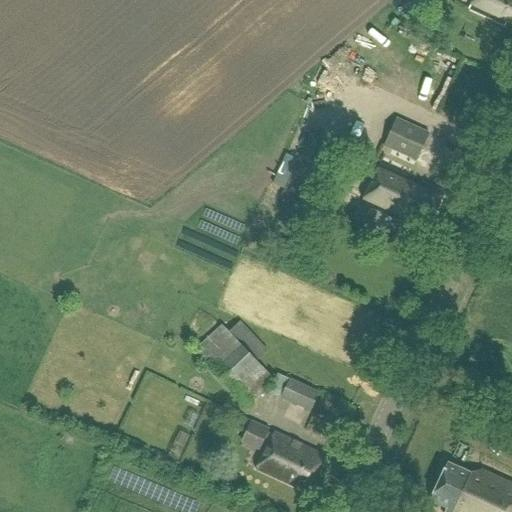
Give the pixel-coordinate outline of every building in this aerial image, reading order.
[(511,0),(473,0),(469,9),(505,26),(507,22),(511,23),(511,0)] [(449,87),(443,94),(465,113),(471,106),(449,87)] [(297,122),(310,131),(318,120),(305,111),(297,122)] [(429,134),(396,119),(383,149),(416,163),(429,134)] [(340,150),(303,132),(295,148),(303,151),(281,200),(310,213),(340,150)] [(409,178),(379,165),(362,204),(420,229),(422,225),(428,228),(444,193),(420,183),(418,188),(407,183),(409,178)] [(268,353),(240,322),(228,333),(222,326),(196,351),(249,407),(275,382),(257,363),(268,353)] [(319,392),(278,376),(270,396),(310,413),(319,392)] [(269,430),(252,421),(241,443),(259,451),(269,430)] [(324,456),(274,432),(256,468),(306,492),(324,456)] [(471,477),(447,466),(431,501),(446,509),(444,511),(511,511),(511,485),(481,472),(471,477)]
